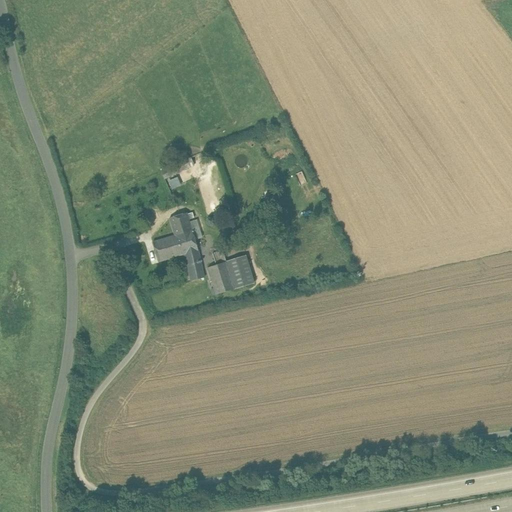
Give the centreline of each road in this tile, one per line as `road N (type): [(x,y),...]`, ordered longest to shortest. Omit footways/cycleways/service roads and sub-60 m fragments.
road 1 (track): [(70,257),(107,249),(143,324),(137,345),(82,421),(75,474),(84,487),(133,492),(511,432)]
road 2 (tertiary): [(47,511),(45,469),(72,324),(70,257),(0,2)]
road 3 (motorway): [(511,479),(313,511)]
